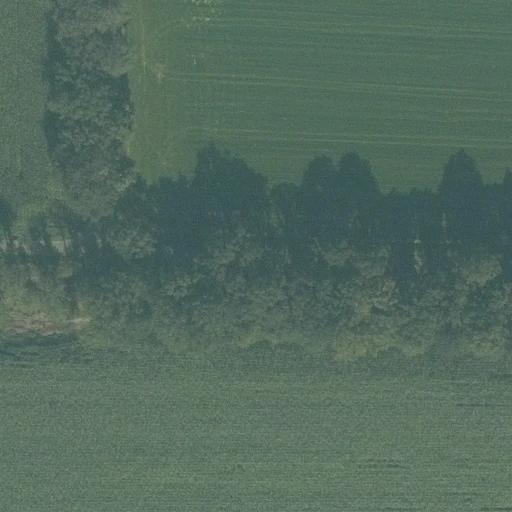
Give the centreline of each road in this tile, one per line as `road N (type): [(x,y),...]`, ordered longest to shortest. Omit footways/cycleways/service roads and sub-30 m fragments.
road 1 (unclassified): [(511,253),(94,228)]
road 2 (unclassified): [(94,228),(85,0)]
